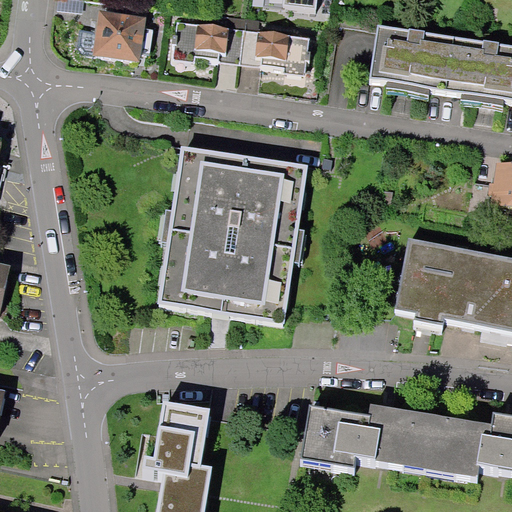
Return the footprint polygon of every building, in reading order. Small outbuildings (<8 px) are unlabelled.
[(282,331),(291,268),(297,269),(302,237),(296,236),(305,174),(178,155),(168,217),(163,216),(158,248),(164,249),(154,312),(282,331)] [(395,317),(416,321),(414,328),(440,333),(441,326),(511,339),(511,268),(408,249),(395,317)] [(0,309),(10,266),(0,263),(0,309)] [(203,511),(209,477),(197,475),(206,420),(160,412),(149,482),(161,484),(156,511),(203,511)] [(476,485),(478,474),(511,479),(511,426),(493,423),(491,435),(370,415),(368,425),(307,416),(299,467),(351,475),(353,466),(476,485)]
